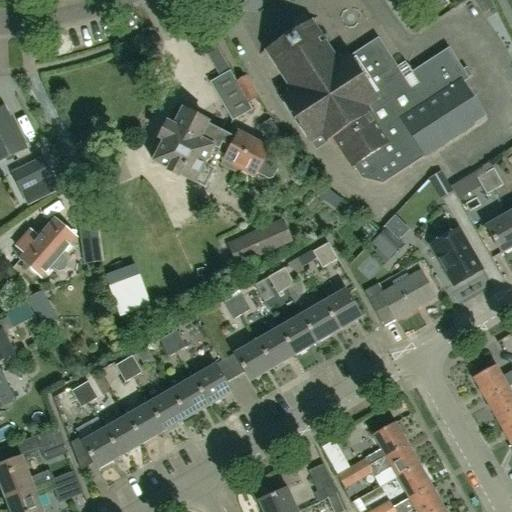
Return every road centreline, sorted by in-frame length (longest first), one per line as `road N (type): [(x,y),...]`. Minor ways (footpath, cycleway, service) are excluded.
road 1 (residential): [(189,478),(418,352)]
road 2 (residential): [(504,511),(418,352)]
